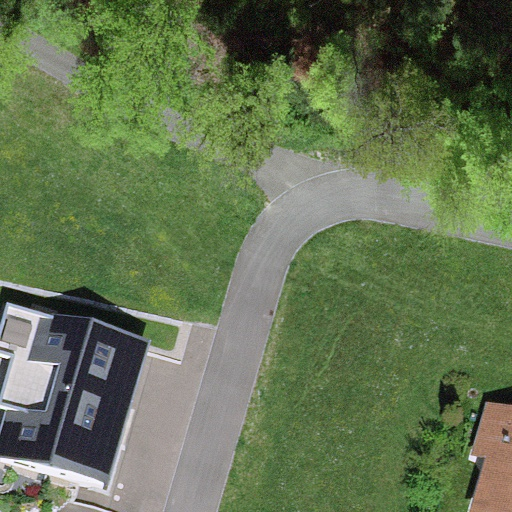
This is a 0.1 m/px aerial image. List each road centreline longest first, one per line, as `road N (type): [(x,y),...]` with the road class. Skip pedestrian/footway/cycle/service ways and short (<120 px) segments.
road 1 (residential): [(190,511),(258,279),(304,203),(351,182),(511,216)]
road 2 (track): [(0,12),(304,203)]
